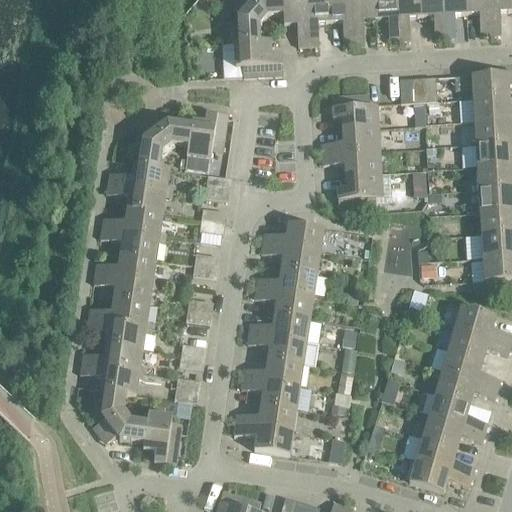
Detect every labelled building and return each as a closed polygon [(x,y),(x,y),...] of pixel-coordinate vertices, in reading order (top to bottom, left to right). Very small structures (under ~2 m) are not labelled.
[(236,24),(237,47),(238,48),(258,47),(258,46),(257,30),(266,20),(282,19),(283,19),(281,0),(265,0),(256,1),(253,4),(249,0),(238,0),(233,6),(237,9),(232,14),(238,21),(236,24)] [(281,0),(283,19),(282,19),(283,30),(295,29),(297,51),(308,50),(304,0),(281,0)] [(327,0),(304,0),(308,50),(318,50),(317,28),(329,27),(327,0)] [(350,0),(327,0),(329,27),(341,26),(343,48),(353,47),(350,0)] [(373,0),(350,0),(353,47),(364,47),(363,25),(375,24),(373,0)] [(396,0),(373,0),(375,24),(387,23),(388,45),(399,45),(396,0)] [(418,0),(396,0),(399,45),(409,44),(408,22),(420,21),(418,0)] [(441,0),(418,0),(420,21),(432,20),(434,42),(444,42),(441,0)] [(464,0),(441,0),(444,42),(455,41),(454,19),(466,18),(464,0)] [(487,0),(464,0),(466,18),(478,18),(479,40),(490,39),(487,0)] [(510,0),(487,0),(490,39),(500,38),(499,16),(511,16),(510,0)] [(238,48),(237,47),(232,48),(234,72),(242,71),(242,82),(282,80),(280,58),(269,58),(269,46),(258,46),(258,47),(238,48)] [(511,78),(470,81),(472,104),(508,102),(507,89),(511,89),(511,78)] [(422,83),(411,84),(412,108),(423,107),(422,83)] [(434,83),(422,83),(423,107),(436,107),(434,83)] [(412,108),(411,84),(398,85),(400,109),(412,108)] [(341,127),(341,135),(377,133),(376,110),(368,110),(368,99),(330,101),(332,124),(338,123),(339,127),(341,127)] [(472,104),(473,127),(511,124),(511,113),(508,114),(508,102),(472,104)] [(437,107),(427,108),(428,118),(438,117),(437,107)] [(191,126),(190,131),(187,151),(185,161),(209,165),(210,157),(221,159),(227,120),(205,116),(203,127),(191,126)] [(142,145),(138,169),(138,170),(158,173),(158,172),(161,156),(171,148),(187,151),(190,131),(165,127),(162,130),(154,119),(143,127),(145,131),(140,135),(145,142),(142,145)] [(424,130),(424,119),(413,120),(414,131),(424,130)] [(511,124),(473,127),(474,149),(510,147),(510,135),(511,134),(511,124)] [(320,149),(321,159),(378,156),(377,133),(341,135),(342,144),(340,144),(340,148),(320,149)] [(474,149),(476,172),(511,169),(511,159),(510,147),(474,149)] [(437,152),(426,152),(426,160),(437,160),(437,152)] [(343,172),(344,181),(380,179),(378,156),(321,159),(321,170),(341,169),(341,172),(343,172)] [(109,178),(108,188),(171,198),(172,192),(166,191),(169,173),(158,172),(158,173),(138,170),(138,169),(133,168),(131,181),(109,178)] [(477,195),(511,192),(511,169),(476,172),(477,195)] [(425,189),(424,178),(411,178),(412,190),(425,189)] [(380,179),(344,181),(344,189),(342,189),(343,193),(336,194),(337,215),(375,213),(374,202),(381,202),(380,179)] [(207,180),(205,191),(229,194),(231,183),(207,180)] [(128,202),(126,214),(162,219),(164,202),(170,203),(171,198),(108,188),(106,199),(128,202)] [(229,194),(205,191),(204,202),(227,206),(229,194)] [(477,195),(479,218),(511,215),(511,192),(477,195)] [(427,198),(427,207),(440,206),(439,198),(427,198)] [(103,223),(101,233),(164,243),(165,238),(159,237),(162,219),(126,214),(124,226),(103,223)] [(202,214),(200,225),(224,228),(226,217),(202,214)] [(511,215),(479,218),(480,240),(511,238),(511,215)] [(224,228),(200,225),(198,236),(222,239),(224,228)] [(263,238),(261,248),(319,257),(322,233),(287,228),(285,241),(263,238)] [(121,247),(119,259),(155,265),(158,247),(163,248),(164,243),(101,233),(99,244),(121,247)] [(511,238),(480,240),(481,263),(511,261),(511,238)] [(282,262),(280,274),(315,279),(319,257),(261,248),(260,258),(282,262)] [(195,258),(193,270),(217,273),(219,262),(195,258)] [(96,268),(94,279),(157,288),(158,283),(152,282),(155,265),(119,259),(118,271),(96,268)] [(511,261),(481,263),(483,286),(511,284),(511,261)] [(434,281),(434,268),(420,269),(420,281),(434,281)] [(217,273),(193,270),(192,281),(216,285),(217,273)] [(256,283),(255,293),(312,302),(315,279),(280,274),(278,286),(256,283)] [(114,292),(113,304),(148,310),(151,292),(157,293),(157,288),(94,279),(93,289),(114,292)] [(275,307),(273,319),(309,324),(312,302),(255,293),(253,304),(275,307)] [(356,308),(357,300),(343,298),(342,306),(356,308)] [(89,313),(87,324),(151,333),(152,328),(146,327),(148,310),(113,304),(111,316),(89,313)] [(188,304),(187,315),(210,319),(212,307),(188,304)] [(419,320),(423,309),(409,305),(406,317),(419,320)] [(460,311),(453,334),(509,350),(511,340),(491,334),(494,321),(460,311)] [(210,319),(187,315),(185,326),(209,330),(210,319)] [(250,328),(248,338),(305,347),(309,324),(273,319),(271,331),(250,328)] [(108,337),(106,349),(142,355),(144,338),(150,338),(151,333),(87,324),(86,334),(108,337)] [(343,334),(341,351),(353,353),(356,336),(343,334)] [(453,334),(447,356),(481,366),(485,354),(506,360),(509,350),(453,334)] [(268,352),(266,364),(302,369),(305,347),(248,338),(246,349),(268,352)] [(82,358),(81,369),(144,378),(145,373),(139,372),(142,355),(106,349),(104,362),(82,358)] [(182,349),(180,360),(204,364),(205,352),(182,349)] [(447,356),(440,377),(496,394),(499,384),(478,377),(481,366),(447,356)] [(204,364),(180,360),(178,371),(202,375),(204,364)] [(243,373),(241,383),(299,392),(302,369),(266,364),(265,376),(243,373)] [(351,377),(353,366),(342,364),(340,375),(351,377)] [(404,367),(393,364),(389,376),(401,379),(404,367)] [(99,395),(104,396),(104,395),(124,398),(124,399),(135,400),(137,383),(143,383),(144,378),(81,369),(79,379),(101,382),(99,395)] [(440,377),(434,399),(468,409),(472,398),(493,404),(496,394),(440,377)] [(177,383),(175,394),(199,397),(200,386),(177,383)] [(262,397),(260,409),(295,414),(299,392),(241,383),(240,394),(262,397)] [(348,399),(350,390),(338,388),(337,397),(348,399)] [(199,397),(175,394),(173,405),(197,409),(199,397)] [(118,444),(143,448),(146,428),(129,425),(122,415),(124,399),(124,398),(104,395),(104,396),(101,421),(103,424),(92,432),(101,443),(104,440),(108,446),(116,441),(118,444)] [(434,399),(428,421),(483,437),(486,427),(465,421),(468,409),(434,399)] [(236,418),(235,428),(292,437),(295,414),(260,409),(258,421),(236,418)] [(343,421),(345,413),(331,410),(329,419),(343,421)] [(143,448),(142,453),(155,455),(153,466),(175,469),(181,429),(170,428),(171,421),(147,417),(146,428),(143,448)] [(428,421),(421,443),(456,453),(459,441),(480,448),(483,437),(428,421)] [(292,437),(235,428),(233,439),(255,442),(253,455),(288,460),(292,437)] [(378,454),(381,444),(370,440),(367,451),(378,454)] [(343,452),(344,445),(341,445),(331,443),(329,455),(342,457),(343,452)] [(421,443),(415,465),(470,481),(473,471),(452,465),(456,453),(421,443)] [(470,481),(415,465),(408,487),(443,498),(446,485),(467,492),(470,481)] [(361,473),(368,475),(370,468),(363,466),(361,473)] [(258,511),(260,508),(233,500),(235,494),(228,492),(228,494),(223,492),(216,511),(258,511)] [(281,511),(293,511),(296,506),(284,502),(281,511)]
